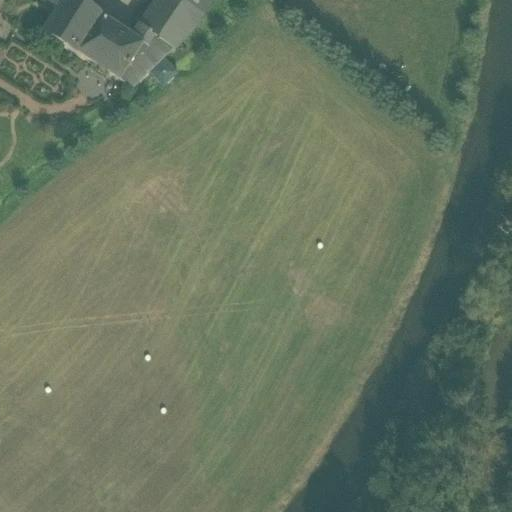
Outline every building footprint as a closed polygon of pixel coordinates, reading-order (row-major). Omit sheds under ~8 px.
[(39,0),(60,13),(68,0),(39,0)] [(45,36),(76,56),(101,19),(85,9),(71,0),(68,0),(60,13),(45,36)] [(90,0),(71,0),(85,9),(90,0)] [(176,0),(157,0),(138,29),(173,52),(187,39),(202,17),(182,4),(176,0)] [(185,0),(182,4),(202,17),(213,0),(185,0)] [(76,56),(119,84),(143,46),(132,39),(101,19),(76,56)] [(164,61),(173,52),(138,29),(132,39),(143,46),(119,84),(132,92),(149,76),(164,61)] [(164,61),(149,76),(163,91),(178,76),(164,61)]
